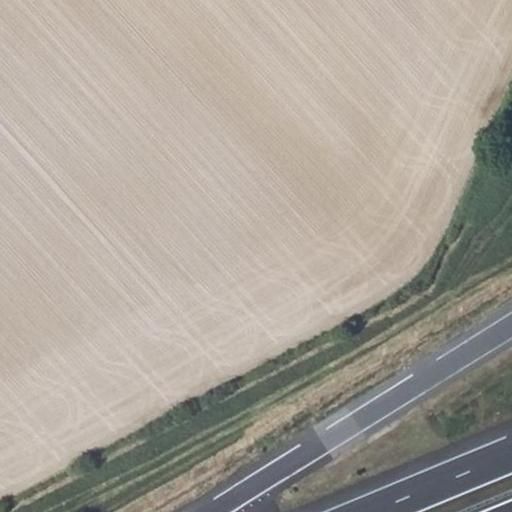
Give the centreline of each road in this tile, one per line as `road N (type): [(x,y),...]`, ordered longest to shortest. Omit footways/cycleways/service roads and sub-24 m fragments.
road 1 (motorway): [(511,323),(213,511)]
road 2 (motorway): [(511,454),(372,511)]
